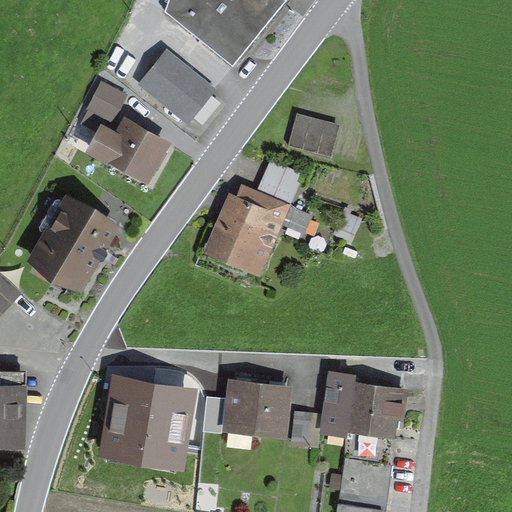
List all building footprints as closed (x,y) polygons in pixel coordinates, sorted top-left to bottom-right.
[(168,0),(163,13),(234,71),(286,0),(168,0)] [(169,51),(139,86),(184,125),(214,90),(169,51)] [(112,120),(125,95),(102,83),(89,109),(112,120)] [(87,155),(151,189),(175,145),(125,118),(118,131),(103,124),(87,155)] [(338,130),(292,118),(284,147),(330,159),(338,130)] [(281,221),(288,206),(301,177),(270,163),(257,193),(241,186),(236,197),(231,195),(205,255),(257,277),(281,221)] [(122,228),(68,198),(32,264),(86,293),(122,228)] [(288,206),(281,221),(304,231),(310,216),(288,206)] [(341,223),(360,230),(365,214),(347,208),(341,223)] [(0,319),(21,296),(0,276),(0,319)] [(26,372),(0,371),(0,449),(24,450),(26,372)] [(348,436),(349,425),(355,383),(356,377),(327,373),(319,432),(348,436)] [(198,390),(110,374),(95,458),(183,473),(198,390)] [(294,389),(229,381),(223,436),(287,443),(294,389)] [(400,389),(355,383),(349,425),(394,431),(400,389)] [(222,395),(204,393),(204,398),(201,421),(218,423),(222,395)] [(297,406),(292,437),(313,440),(317,409),(297,406)] [(382,511),(394,431),(349,425),(348,436),(337,511),(382,511)]
